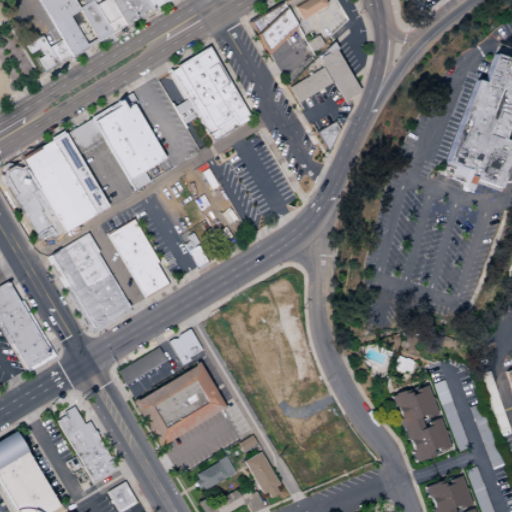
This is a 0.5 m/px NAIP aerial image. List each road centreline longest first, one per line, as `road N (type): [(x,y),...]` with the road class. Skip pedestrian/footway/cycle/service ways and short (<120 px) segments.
road 1 (residential): [(318,209),(320,330),(344,389),(386,451),(409,511)]
road 2 (secondary): [(83,365),(280,249),(318,209)]
road 3 (tertiary): [(203,0),(19,111)]
road 4 (residential): [(218,19),(303,163),(332,185)]
road 5 (tertiary): [(0,149),(166,50)]
road 6 (tertiary): [(356,130),(407,60),(472,0)]
road 7 (tertiary): [(83,365),(169,511)]
road 8 (secondary): [(356,130),(377,64),(372,0)]
